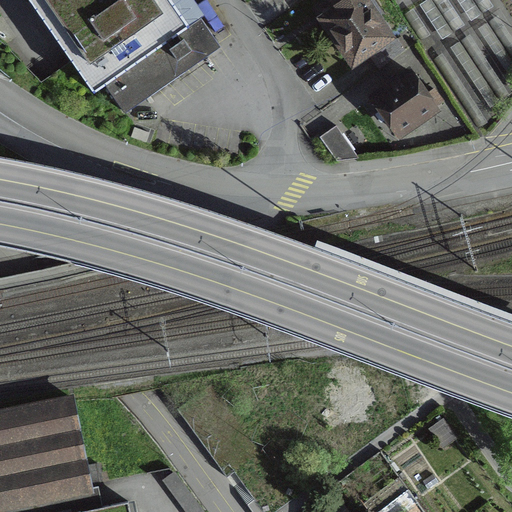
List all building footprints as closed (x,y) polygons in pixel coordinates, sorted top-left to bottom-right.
[(93,93),(102,86),(122,113),(144,98),(145,99),(204,56),(204,53),(217,45),(199,19),(187,28),(167,0),(27,0),(35,11),(93,93)] [(360,0),(352,0),(323,20),(352,63),(387,38),(360,0)] [(370,58),(378,69),(402,52),(394,40),(370,58)] [(397,135),(434,110),(408,73),(372,98),(397,135)] [(335,162),(358,160),(335,127),(318,138),(335,162)] [(128,511),(127,502),(95,509),(74,399),(0,414),(0,511),(128,511)] [(186,511),(193,511),(197,509),(180,487),(172,492),(186,511)]
